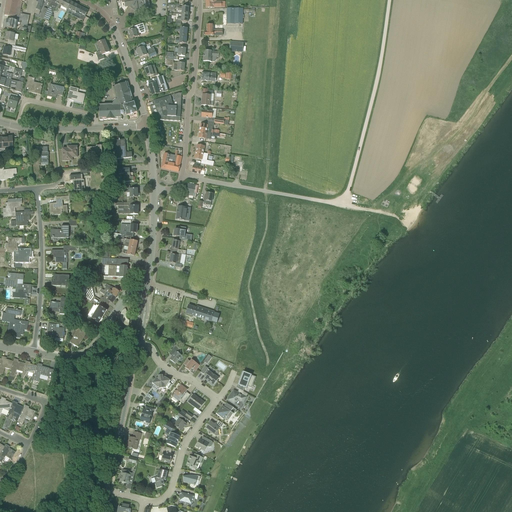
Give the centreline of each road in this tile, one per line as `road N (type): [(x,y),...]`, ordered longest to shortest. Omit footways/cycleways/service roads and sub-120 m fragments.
road 1 (unclassified): [(104,490),(164,498),(188,437),(217,399),(136,343)]
road 2 (residential): [(153,190),(170,189),(181,176),(198,0)]
road 3 (track): [(390,0),(344,205)]
road 4 (residential): [(33,353),(40,302),(36,188)]
road 5 (unclassified): [(104,490),(136,343)]
road 6 (unclassified): [(147,127),(116,33),(78,0)]
road 7 (residential): [(147,127),(0,122)]
road 8 (residential): [(33,353),(80,356),(98,343),(125,298),(144,298)]
